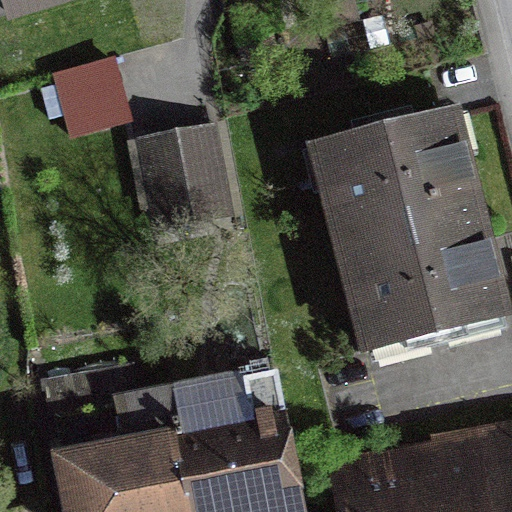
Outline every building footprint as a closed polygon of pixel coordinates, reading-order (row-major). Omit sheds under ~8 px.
[(1,0),(9,24),(85,0),(1,0)] [(360,22),(355,0),(347,0),(329,4),(334,27),(360,22)] [(312,150),(363,354),(501,319),(450,115),(312,150)] [(218,195),(206,131),(141,143),(153,207),(218,195)] [(185,511),(172,441),(180,439),(172,396),(134,403),(127,368),(47,384),(54,419),(51,419),(68,511),(185,511)] [(250,426),(180,439),(172,441),(185,511),(296,511),(272,378),(242,384),(250,426)] [(344,511),(511,511),(511,426),(430,443),(431,451),(337,469),(344,511)]
